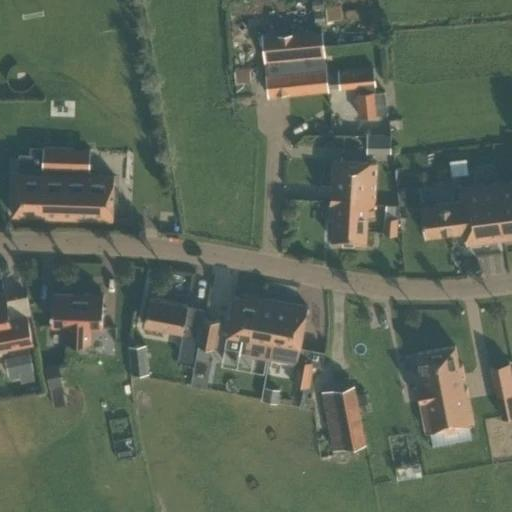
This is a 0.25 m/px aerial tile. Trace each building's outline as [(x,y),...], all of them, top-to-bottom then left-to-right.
[(343,17),(341,3),(325,5),(327,20),(343,17)] [(356,8),(347,9),(348,18),(357,16),(356,8)] [(330,39),(374,38),(374,23),(330,24),(330,39)] [(329,91),(326,64),(322,26),(261,33),(269,98),(329,91)] [(373,67),(337,71),(340,89),(360,87),(375,85),(373,67)] [(235,73),(236,82),(252,80),(251,71),(235,73)] [(361,91),(356,92),(358,116),(378,114),(387,114),(385,91),(376,91),(375,85),(360,87),(361,91)] [(390,133),(367,133),(367,151),(390,151),(390,133)] [(14,173),(13,215),(43,216),(42,217),(113,220),(115,175),(94,175),(90,174),(63,174),(63,170),(73,170),(74,148),(43,147),(31,147),(31,153),(30,172),(29,172),(29,174),(19,174),(14,173)] [(331,201),(375,203),(377,162),(333,160),(331,201)] [(511,179),(497,182),(505,239),(511,238),(511,179)] [(497,182),(479,184),(487,242),(505,239),(497,182)] [(426,203),(421,204),(425,237),(465,232),(466,244),(487,242),(479,184),(460,187),(461,199),(426,203)] [(406,203),(404,187),(397,188),(399,204),(406,203)] [(375,203),(331,201),(330,214),(334,215),(332,240),(366,242),(367,217),(374,217),(375,203)] [(410,216),(409,206),(401,206),(402,216),(410,216)] [(396,235),(397,218),(384,217),(383,234),(396,235)] [(33,343),(28,315),(11,319),(5,292),(0,292),(0,340),(2,349),(33,343)] [(104,294),(85,293),(85,295),(53,294),(52,326),(66,326),(66,341),(91,342),(91,327),(103,327),(104,294)] [(260,322),(265,298),(243,294),(242,298),(234,296),(227,336),(226,346),(241,348),(240,353),(269,358),(275,325),(260,322)] [(204,309),(188,306),(188,304),(149,297),(145,323),(182,330),(181,335),(199,338),(203,317),(204,309)] [(308,306),(265,298),(260,322),(275,325),(269,358),(296,362),(298,353),(299,354),(308,306)] [(199,338),(198,344),(199,344),(211,346),(214,347),(219,320),(203,317),(199,338)] [(149,373),(146,345),(129,346),(132,375),(149,373)] [(455,345),(418,352),(422,371),(415,372),(426,432),(474,422),(467,387),(465,388),(462,375),(464,375),(462,363),(459,364),(455,345)] [(13,355),(6,357),(10,377),(20,375),(22,381),(34,379),(29,352),(13,355)] [(195,362),(192,380),(204,382),(205,379),(208,380),(212,360),(208,359),(196,357),(195,362)] [(310,385),(315,361),(298,357),(293,382),(310,385)] [(63,383),(59,363),(46,366),(50,386),(63,383)] [(355,384),(322,391),(333,449),(366,442),(359,404),(357,393),(355,384)] [(267,389),(265,400),(277,402),(278,393),(279,391),(267,389)] [(502,417),(511,414),(511,390),(497,393),(502,417)] [(366,392),(357,393),(359,404),(368,402),(366,392)]
